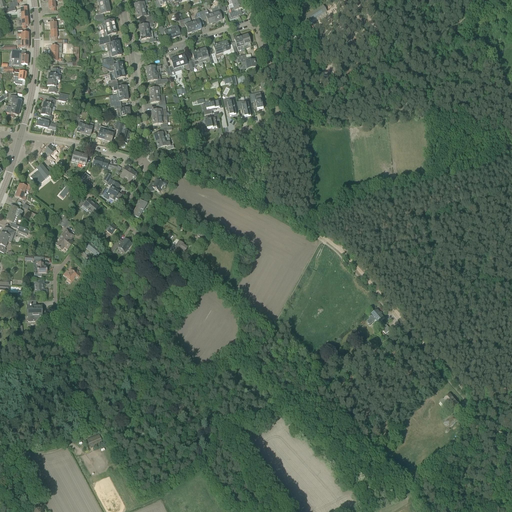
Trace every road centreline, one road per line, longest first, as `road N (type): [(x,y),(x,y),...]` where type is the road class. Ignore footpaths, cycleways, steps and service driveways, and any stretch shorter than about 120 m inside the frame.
road 1 (track): [(474,402),(339,249),(280,213)]
road 2 (residential): [(151,166),(278,116),(256,18)]
road 3 (track): [(460,89),(465,174),(482,240)]
road 4 (tertiary): [(20,136),(35,67),(33,0)]
road 5 (track): [(332,93),(349,105),(460,89)]
road 6 (residential): [(133,60),(256,18)]
road 7 (residential): [(55,308),(56,273),(108,210),(118,217)]
road 8 (track): [(280,213),(162,168)]
road 9 (track): [(332,93),(440,36)]
road 10 (track): [(460,89),(505,82),(452,28)]
